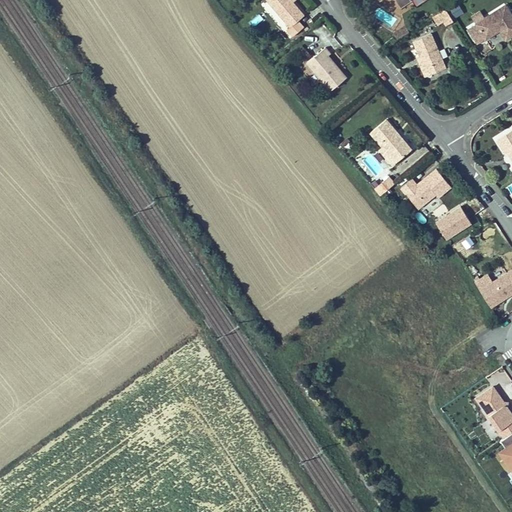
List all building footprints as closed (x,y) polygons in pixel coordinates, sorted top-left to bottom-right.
[(292,2),(290,0),(269,0),(267,2),(287,27),(285,29),(290,37),(305,25),(299,19),(303,16),(292,2)] [(457,3),(448,10),(455,19),(464,13),(457,3)] [(511,34),(511,16),(504,4),(466,28),(475,42),(498,28),(504,39),(511,34)] [(455,24),(445,8),(437,13),(445,25),(447,29),(455,24)] [(445,25),(437,13),(431,17),(439,29),(445,25)] [(393,36),(395,40),(407,33),(404,28),(393,36)] [(445,71),(429,35),(412,42),(420,59),(425,70),(421,72),(425,80),(445,71)] [(307,62),(312,54),(301,46),(295,55),(307,62)] [(331,55),(325,49),(308,62),(330,92),(345,81),(327,58),(331,55)] [(425,70),(420,59),(416,61),(421,72),(425,70)] [(412,149),(389,120),(373,133),(383,145),(397,161),(412,149)] [(511,130),(496,141),(507,158),(510,156),(511,159),(511,130)] [(397,161),(383,145),(378,150),(391,166),(397,161)] [(453,185),(440,169),(422,182),(416,174),(404,184),(416,199),(422,194),(427,200),(438,191),(441,194),(453,185)] [(395,171),(378,185),(384,192),(401,178),(395,171)] [(422,194),(416,199),(421,205),(427,200),(422,194)] [(446,241),(472,226),(461,207),(435,222),(446,241)] [(465,251),(473,247),(469,238),(461,241),(465,251)] [(511,269),(480,289),(491,307),(503,299),(511,293),(511,269)] [(505,402),(494,387),(478,398),(505,438),(511,432),(511,412),(508,407),(509,403),(505,402)] [(511,432),(505,438),(501,440),(506,449),(501,452),(509,465),(511,462),(511,432)]
